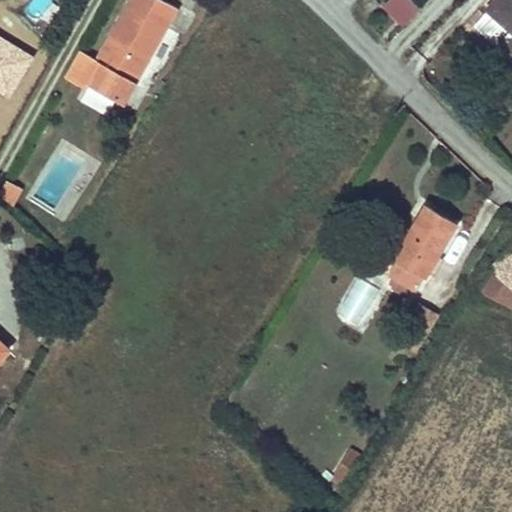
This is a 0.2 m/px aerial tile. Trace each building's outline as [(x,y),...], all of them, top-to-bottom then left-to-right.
[(177,8),(163,0),(131,0),(96,62),(79,52),(65,75),(88,88),(91,83),(116,97),(126,79),(135,84),(177,8)] [(412,0),(389,0),(384,5),(403,24),(420,8),(412,0)] [(511,0),(497,0),(473,26),(511,60),(511,0)] [(135,84),(126,79),(116,97),(124,102),(135,84)] [(21,188),(7,181),(4,185),(18,193),(21,188)] [(18,193),(4,185),(0,192),(0,193),(12,205),(18,193)] [(458,224),(427,206),(395,257),(391,254),(381,270),(397,279),(414,289),(417,291),(458,224)] [(511,242),(489,269),(491,271),(478,291),(511,308),(511,242)] [(414,289),(397,279),(392,287),(409,297),(414,289)] [(437,314),(420,304),(399,341),(416,350),(437,314)] [(362,456),(352,450),(338,472),(348,478),(362,456)] [(348,478),(338,472),(336,476),(346,482),(348,478)]
